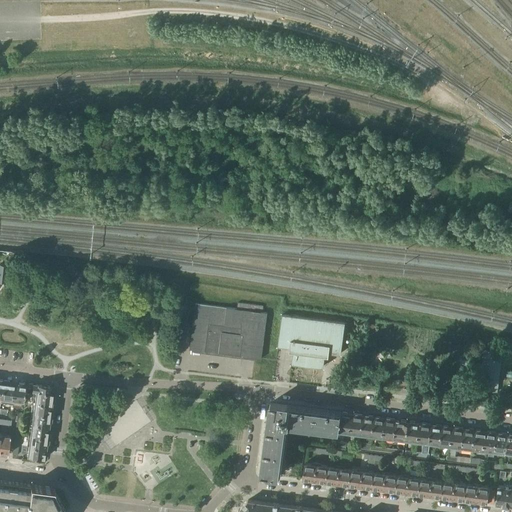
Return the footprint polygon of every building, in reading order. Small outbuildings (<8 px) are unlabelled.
[(255,357),(255,358),(261,359),(267,313),(262,312),(263,306),(238,303),(237,309),(195,303),(189,349),(206,352),(206,349),(219,351),(219,353),(219,352),(240,355),(240,356),(241,355),(255,357)] [(291,363),(323,367),(325,355),(328,356),(328,355),(329,355),(329,352),(341,353),(345,322),(282,313),(278,345),(290,347),(289,350),(293,351),(291,363)] [(479,390),(497,392),(502,352),(484,350),(479,390)] [(23,401),(25,391),(26,383),(19,382),(19,384),(9,382),(9,381),(3,380),(1,398),(23,401)] [(33,412),(51,414),(52,408),(50,408),(52,399),(53,399),(55,387),(26,383),(25,391),(26,392),(25,401),(33,402),(34,393),(36,393),(34,406),(30,406),(30,411),(33,412)] [(338,431),(341,412),(340,412),(287,405),(270,403),(261,473),(278,476),(284,427),(287,428),(288,424),(338,430),(338,431)] [(23,412),(18,411),(12,454),(17,455),(23,412)] [(33,412),(31,434),(48,436),(49,430),(48,430),(49,420),(50,421),(51,414),(33,412)] [(359,433),(372,435),(374,416),(341,412),(338,431),(352,432),(352,434),(351,434),(351,437),(359,438),(359,433)] [(372,435),(405,439),(406,430),(408,430),(409,422),(406,422),(406,421),(374,416),(372,435)] [(427,442),(440,444),(443,425),(411,421),(410,422),(409,422),(408,430),(406,430),(405,439),(423,442),(423,446),(426,446),(427,442)] [(448,456),(455,456),(456,451),(461,452),(462,447),(473,448),(475,429),(443,425),(440,444),(450,445),(448,456)] [(494,451),(505,452),(507,434),(475,429),(473,448),(485,450),(485,453),(485,455),(493,456),(494,451)] [(0,433),(0,452),(7,453),(9,434),(0,433)] [(48,436),(31,434),(28,456),(44,458),(44,457),(45,457),(46,452),(45,452),(46,442),(47,442),(48,436)] [(342,451),(314,447),(314,452),(342,456),(342,451)] [(503,467),(504,465),(495,464),(495,462),(490,461),(480,460),(480,459),(457,456),(457,457),(455,456),(448,456),(447,455),(446,460),(494,466),(494,468),(503,469),(503,467)] [(303,479),(326,482),(328,466),(305,463),(303,479)] [(326,482),(349,485),(351,469),(328,466),(326,482)] [(349,485),(372,488),(374,472),(351,469),(349,485)] [(372,488),(395,491),(397,475),(374,472),(372,488)] [(395,491),(418,494),(420,478),(397,475),(395,491)] [(418,494),(441,497),(443,481),(420,478),(418,494)] [(0,511),(3,511),(4,510),(16,511),(64,511),(53,488),(0,480),(0,511)] [(441,497),(464,500),(466,484),(443,481),(441,497)] [(487,503),(487,502),(489,489),(489,487),(466,484),(464,500),(487,503)] [(496,504),(506,505),(509,485),(505,485),(504,487),(498,486),(496,504)] [(243,505),(239,510),(241,511),(263,511),(265,502),(248,500),(246,501),(246,502),(244,505),(243,504),(243,505)] [(273,503),(265,502),(263,511),(286,511),(287,505),(278,504),(274,503),(273,503)]
